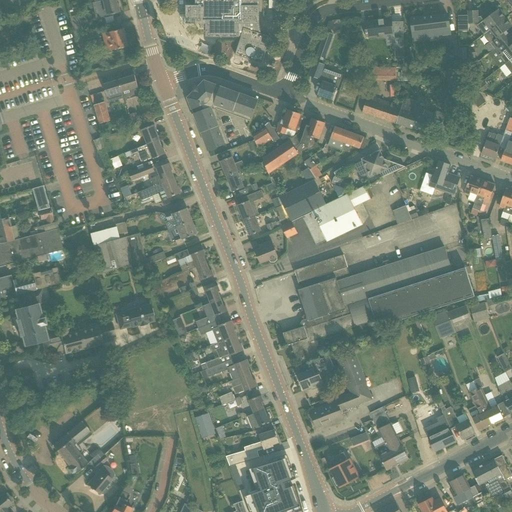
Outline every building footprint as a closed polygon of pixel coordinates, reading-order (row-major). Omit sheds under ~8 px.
[(114,0),(104,0),(102,1),(94,2),(92,3),(95,18),(106,16),(118,13),(119,13),(117,7),(116,7),(114,0)] [(196,0),(197,7),(187,7),(187,23),(200,23),(200,28),(207,28),(207,36),(239,36),(241,37),(235,55),(262,64),(271,37),(258,33),(258,23),(259,23),(259,7),(258,7),(258,0),(196,0)] [(483,35),(505,18),(498,9),(484,20),(481,17),(478,17),(478,11),(468,11),(468,24),(478,23),(479,24),(477,26),(484,34),(483,35)] [(410,17),(410,18),(412,18),(414,37),(428,35),(429,38),(439,37),(439,36),(443,35),(443,36),(452,35),(451,35),(450,35),(447,14),(419,17),(419,16),(410,17)] [(489,42),(495,49),(508,39),(504,33),(511,27),(505,18),(483,35),(489,42)] [(395,22),(395,24),(392,24),(392,19),(384,20),(384,19),(366,22),(364,22),(366,37),(393,34),(394,47),(397,47),(404,47),(403,22),(395,22)] [(72,26),(74,36),(83,34),(81,24),(72,26)] [(127,47),(122,29),(102,34),(106,51),(127,47)] [(329,46),(333,34),(325,32),(321,43),(329,46)] [(80,35),(79,36),(75,37),(77,45),(82,43),(82,42),(93,39),(92,33),(80,35)] [(495,49),(506,64),(511,59),(511,43),(508,39),(495,49)] [(467,48),(459,48),(459,59),(467,58),(467,48)] [(333,100),(337,88),(338,88),(343,75),(324,68),(325,65),(315,62),(310,76),(319,79),(319,78),(324,80),(318,94),(333,100)] [(396,81),(396,69),(396,67),(366,67),(366,80),(396,81)] [(461,86),(459,73),(452,74),(454,87),(461,86)] [(138,87),(135,75),(119,80),(123,92),(125,98),(125,100),(140,95),(137,87),(138,87)] [(480,83),(470,77),(466,83),(473,88),(480,83)] [(123,92),(119,80),(103,85),(107,96),(109,103),(125,98),(123,92)] [(215,104),(243,115),(250,97),(221,86),(220,88),(216,86),(217,85),(205,81),(188,98),(192,110),(196,108),(198,112),(194,114),(208,151),(226,144),(212,109),(211,108),(215,104)] [(479,86),(483,92),(489,87),(484,82),(479,86)] [(403,102),(400,101),(395,100),(394,104),(378,99),(378,98),(369,95),(368,99),(367,99),(362,112),(396,124),(403,102)] [(258,100),(250,97),(243,115),(252,118),(258,100)] [(416,106),(418,102),(407,98),(406,103),(403,102),(396,124),(429,135),(431,130),(439,132),(445,114),(436,111),(433,119),(423,116),(425,109),(416,106)] [(102,103),(94,106),(98,118),(99,124),(110,121),(105,102),(102,103)] [(300,115),(301,114),(288,110),(285,118),(282,117),(277,131),(285,134),(287,129),(300,133),(306,117),(300,115)] [(140,124),(136,113),(130,115),(134,126),(140,124)] [(303,138),(300,145),(307,148),(311,137),(319,139),(325,123),(312,118),(309,126),(307,126),(304,134),(303,138)] [(279,138),(276,133),(275,131),(276,128),(272,127),(269,122),(264,127),(265,128),(253,136),(258,147),(271,138),(274,142),(279,138)] [(154,125),(142,130),(148,144),(159,140),(156,131),(157,131),(154,125)] [(345,143),(349,132),(335,127),(328,146),(342,151),(343,150),(345,143)] [(504,136),(499,146),(500,146),(500,147),(506,150),(501,161),(511,164),(511,142),(509,141),(511,133),(511,132),(505,130),(504,136)] [(364,137),(349,132),(345,143),(343,150),(349,152),(351,145),(360,149),(364,137)] [(490,133),(482,154),(495,159),(500,147),(500,146),(499,146),(504,136),(498,134),(498,136),(490,133)] [(300,145),(303,138),(296,136),(262,159),(269,175),(298,153),(294,147),(298,145),(300,145)] [(141,147),(125,153),(127,158),(138,153),(142,162),(153,158),(153,159),(166,154),(164,148),(163,148),(159,140),(148,144),(141,147)] [(258,148),(255,141),(248,144),(251,151),(258,148)] [(372,155),(363,160),(355,164),(360,175),(362,176),(364,176),(368,174),(370,178),(380,173),(382,178),(405,167),(376,156),(373,157),(372,155)] [(245,169),(242,161),(235,164),(232,157),(221,161),(227,176),(238,172),(245,169)] [(310,169),(315,166),(310,158),(305,162),(310,170),(310,169)] [(454,195),(459,180),(447,176),(451,166),(438,161),(433,175),(429,186),(435,189),(454,195)] [(160,175),(150,179),(153,187),(163,183),(174,179),(171,170),(172,170),(170,164),(157,169),(160,175)] [(149,166),(144,168),(129,174),(131,180),(154,172),(152,165),(149,166)] [(315,166),(310,169),(316,178),(321,175),(315,166)] [(309,183),(316,178),(312,171),(310,169),(310,170),(308,168),(301,172),(309,183)] [(227,176),(233,192),(244,187),(238,172),(227,176)] [(483,180),(471,176),(464,194),(469,196),(468,200),(475,203),(483,180)] [(339,199),(344,196),(346,189),(340,187),(342,180),(335,177),(334,177),(332,183),(339,199)] [(143,191),(138,193),(141,201),(159,194),(163,206),(173,202),(171,197),(181,193),(179,187),(178,187),(174,179),(163,183),(153,187),(150,188),(143,191)] [(279,197),(291,221),(326,205),(314,180),(279,197)] [(495,185),(493,184),(483,180),(475,203),(471,214),(477,216),(479,210),(480,211),(484,201),(489,203),(495,185)] [(364,187),(348,195),(354,207),(371,199),(365,188),(364,187)] [(511,214),(511,210),(511,190),(506,189),(500,207),(504,208),(503,212),(511,214)] [(238,205),(244,220),(255,216),(257,215),(252,202),(264,197),(261,190),(242,198),(244,203),(238,205)] [(278,198),(272,200),(275,207),(281,205),(278,198)] [(36,204),(38,211),(39,211),(49,208),(47,201),(36,204)] [(398,225),(411,220),(409,212),(406,206),(393,211),(398,225)] [(46,219),(47,225),(55,223),(54,216),(53,216),(51,208),(49,208),(39,211),(41,220),(46,219)] [(171,229),(192,221),(187,208),(173,214),(172,211),(165,214),(168,222),(165,223),(168,230),(171,229)] [(409,212),(411,220),(418,217),(416,209),(409,212)] [(244,220),(250,236),(261,231),(255,216),(244,220)] [(0,243),(13,240),(10,227),(8,219),(7,217),(0,218),(0,243)] [(287,223),(286,219),(280,221),(276,223),(276,222),(272,223),(267,225),(269,231),(274,229),(274,228),(277,227),(277,226),(281,224),(281,225),(287,223)] [(492,238),(489,219),(481,220),(484,239),(492,238)] [(125,221),(116,224),(120,236),(128,233),(125,221)] [(183,240),(197,234),(192,221),(171,229),(168,230),(172,238),(174,237),(177,245),(184,242),(183,240)] [(287,239),(298,234),(292,222),(281,227),(287,239)] [(15,225),(10,226),(14,239),(19,238),(15,225)] [(104,230),(107,242),(94,246),(101,273),(135,264),(146,261),(139,234),(134,235),(120,239),(117,227),(104,230)] [(0,243),(0,266),(41,256),(64,250),(63,249),(58,232),(58,229),(57,228),(49,231),(45,232),(44,232),(39,233),(19,238),(13,240),(0,243)] [(496,259),(503,258),(499,235),(492,236),(496,259)] [(261,249),(256,251),(260,263),(269,260),(271,262),(275,262),(277,260),(277,257),(278,256),(272,241),(259,246),(261,249)] [(197,267),(207,263),(204,256),(206,256),(204,250),(189,255),(187,249),(166,259),(168,265),(177,261),(179,260),(183,273),(197,267)] [(309,339),(472,299),(465,268),(451,271),(446,249),(349,273),(345,256),(295,268),(300,289),(298,289),(307,325),(283,331),(286,345),(292,343),(297,360),(313,356),(309,339)] [(151,264),(166,258),(164,252),(149,258),(151,264)] [(490,283),(500,282),(497,259),(487,260),(490,283)] [(135,264),(136,269),(148,266),(146,261),(135,264)] [(202,280),(214,276),(211,270),(210,270),(207,263),(197,267),(202,280)] [(0,300),(22,294),(41,289),(62,283),(59,268),(31,275),(31,276),(6,283),(5,277),(0,278),(0,300)] [(218,285),(206,290),(211,303),(221,299),(218,292),(220,291),(218,285)] [(45,302),(41,289),(22,294),(25,307),(15,310),(17,320),(16,320),(20,337),(21,336),(24,346),(42,341),(45,351),(55,348),(56,352),(64,350),(60,337),(54,339),(53,334),(46,336),(43,325),(45,324),(44,318),(42,318),(38,304),(45,302)] [(489,294),(490,299),(502,296),(500,289),(488,292),(489,294)] [(221,299),(211,303),(202,306),(207,318),(196,322),(199,329),(218,321),(216,316),(228,311),(226,305),(224,306),(221,299)] [(489,314),(489,313),(486,302),(470,306),(473,318),(489,314)] [(127,311),(116,314),(120,329),(132,326),(132,327),(140,325),(140,326),(147,324),(147,323),(154,321),(150,304),(127,310),(127,311)] [(454,329),(465,324),(472,322),(466,306),(448,313),(453,327),(454,329)] [(438,333),(453,327),(448,313),(447,311),(431,316),(438,333)] [(415,321),(419,333),(427,330),(423,318),(415,321)] [(218,321),(199,329),(201,335),(206,333),(213,331),(218,343),(225,341),(237,336),(233,327),(234,327),(232,321),(220,326),(218,321)] [(102,340),(114,337),(110,323),(79,331),(84,349),(90,347),(90,348),(97,346),(97,345),(103,344),(102,340)] [(185,328),(177,331),(179,336),(187,333),(185,328)] [(78,350),(84,349),(79,331),(61,336),(60,332),(53,334),(54,339),(60,337),(64,350),(65,354),(71,352),(71,353),(78,351),(78,350)] [(219,358),(206,363),(208,369),(226,362),(224,357),(230,354),(231,355),(243,350),(241,344),(240,344),(237,336),(225,341),(218,343),(211,345),(210,346),(212,350),(216,349),(219,358)] [(326,424),(326,426),(345,419),(341,411),(372,399),(365,382),(366,382),(355,354),(337,361),(348,389),(349,388),(351,393),(336,399),(337,401),(310,411),(316,428),(326,424)] [(497,358),(505,372),(511,368),(504,354),(497,358)] [(312,388),(312,390),(324,385),(319,373),(318,370),(327,367),(328,369),(334,367),(329,356),(302,367),(304,372),(297,375),(304,391),(312,388)] [(428,356),(420,360),(423,366),(430,363),(428,356)] [(208,369),(201,372),(203,379),(228,369),(233,380),(250,374),(248,367),(249,366),(247,360),(235,365),(228,368),(226,362),(208,369)] [(250,374),(230,381),(233,388),(236,394),(245,391),(257,386),(255,380),(253,381),(250,374)] [(479,378),(474,381),(478,389),(477,389),(478,393),(479,398),(491,425),(503,420),(504,419),(503,417),(510,414),(504,402),(497,405),(492,392),(485,395),(482,387),(483,387),(479,378)] [(498,386),(504,402),(510,414),(511,413),(511,384),(510,380),(498,386)] [(417,387),(415,385),(410,386),(411,394),(419,392),(417,387)] [(105,402),(114,395),(112,386),(102,388),(105,402)] [(477,389),(470,392),(476,406),(469,409),(479,431),(480,431),(479,431),(491,425),(479,398),(478,393),(477,389)] [(232,392),(219,397),(222,405),(235,400),(235,399),(233,394),(232,392)] [(249,400),(254,413),(264,409),(262,402),(263,402),(261,395),(249,400)] [(420,421),(433,416),(429,404),(416,410),(420,421)] [(456,427),(462,439),(475,433),(468,420),(460,424),(455,414),(451,407),(446,409),(444,406),(441,408),(442,411),(444,415),(450,428),(451,429),(456,427)] [(370,413),(373,420),(386,414),(382,407),(370,413)] [(255,414),(247,417),(253,432),(261,430),(260,426),(271,422),(269,415),(267,416),(264,409),(254,413),(255,414)] [(195,418),(200,434),(213,429),(208,414),(195,418)] [(373,420),(378,430),(383,427),(387,436),(388,435),(395,447),(393,448),(396,456),(393,457),(397,465),(409,459),(391,423),(390,423),(386,414),(373,420)] [(451,429),(450,428),(444,415),(436,418),(438,423),(425,429),(428,438),(435,452),(457,442),(451,429)] [(52,445),(52,446),(70,467),(68,469),(71,473),(74,472),(75,474),(87,464),(87,463),(79,454),(82,451),(77,446),(87,438),(85,435),(89,431),(81,421),(67,433),(52,445)] [(398,422),(393,424),(396,433),(402,430),(398,422)] [(387,470),(397,465),(393,457),(396,456),(393,448),(395,447),(388,435),(387,436),(383,427),(378,430),(385,443),(375,448),(387,470)] [(13,452),(26,448),(20,428),(7,432),(13,452)] [(264,450),(274,446),(273,445),(279,443),(275,430),(259,435),(262,442),(254,444),(244,448),(245,451),(226,457),(230,466),(235,464),(259,457),(257,451),(264,449),(264,450)] [(351,440),(353,445),(368,440),(365,434),(359,436),(351,440)] [(170,436),(169,444),(178,445),(179,437),(170,436)] [(336,476),(332,478),(337,486),(339,485),(341,484),(342,487),(347,484),(359,478),(351,463),(349,459),(347,460),(343,452),(335,456),(340,464),(332,468),(336,476)] [(93,458),(87,463),(87,464),(92,466),(100,458),(97,454),(93,458)] [(100,458),(92,466),(97,469),(107,459),(103,455),(100,458)] [(511,492),(505,480),(511,476),(511,474),(502,455),(489,462),(499,483),(503,492),(506,497),(509,502),(511,504),(511,502),(511,492)] [(279,461),(287,482),(284,483),(262,490),(245,496),(250,511),(283,511),(285,511),(299,507),(290,484),(289,481),(291,480),(290,476),(284,459),(279,461)] [(503,492),(499,483),(489,462),(472,471),(479,484),(479,485),(480,485),(484,482),(492,498),(503,492)] [(137,463),(136,464),(130,465),(131,474),(139,473),(137,463)] [(106,491),(106,490),(106,489),(105,487),(111,480),(113,477),(114,474),(112,470),(107,466),(103,465),(100,468),(100,470),(87,484),(99,494),(100,493),(100,494),(101,494),(102,494),(103,494),(104,494),(105,493),(106,492),(106,491)] [(208,501),(203,467),(190,468),(195,503),(208,501)] [(464,475),(450,482),(457,495),(454,497),(458,504),(463,502),(471,498),(479,494),(475,486),(470,488),(464,475)] [(111,511),(130,511),(132,508),(125,505),(129,495),(122,491),(111,511)] [(0,511),(11,511),(7,507),(11,504),(10,503),(13,501),(7,493),(4,495),(3,494),(0,496),(0,511)] [(432,498),(419,504),(423,511),(446,511),(440,499),(433,502),(432,498)] [(246,511),(242,501),(233,504),(237,511),(246,511)] [(400,511),(395,503),(379,511),(400,511)]
